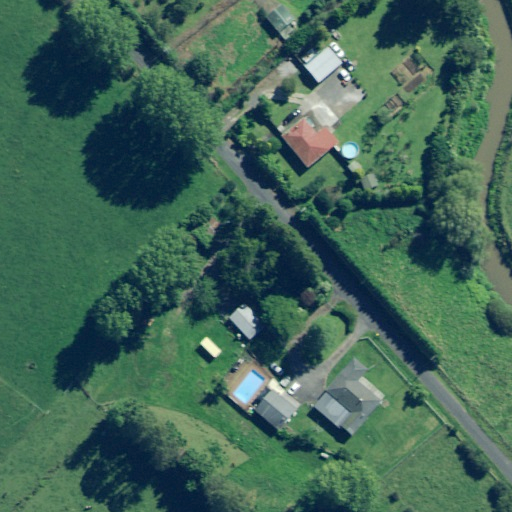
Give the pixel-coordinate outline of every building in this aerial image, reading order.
[(292,20),(279,6),(264,19),(277,34),(292,20)] [(341,65),(327,49),(304,69),(317,85),(341,65)] [(405,108),(395,96),(380,109),(390,121),(405,108)] [(314,135),(303,121),(281,139),(306,170),(337,145),(323,128),(314,135)] [(369,129),(360,122),(353,131),(362,138),(369,129)] [(363,164),(357,151),(345,156),(350,170),(363,164)] [(259,322),(242,305),(236,312),(236,311),(228,320),(245,337),(259,322)] [(346,366),(311,408),(350,440),(385,399),(346,366)] [(294,412),(270,392),(253,413),(276,432),(294,412)]
